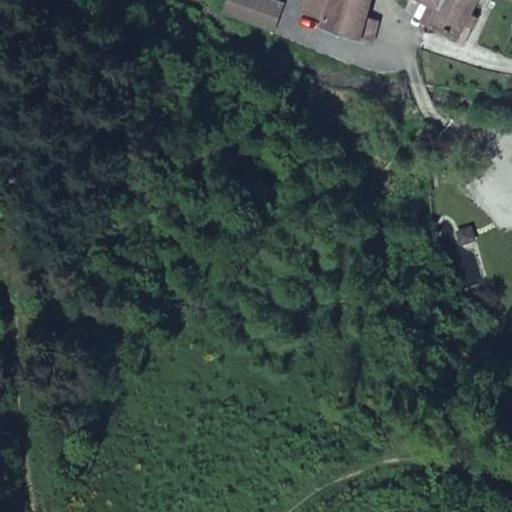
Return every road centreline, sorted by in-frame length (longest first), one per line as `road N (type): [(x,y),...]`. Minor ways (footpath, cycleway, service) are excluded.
road 1 (track): [(273,511),(337,434),(384,459),(511,478)]
road 2 (track): [(0,268),(28,302),(52,511)]
